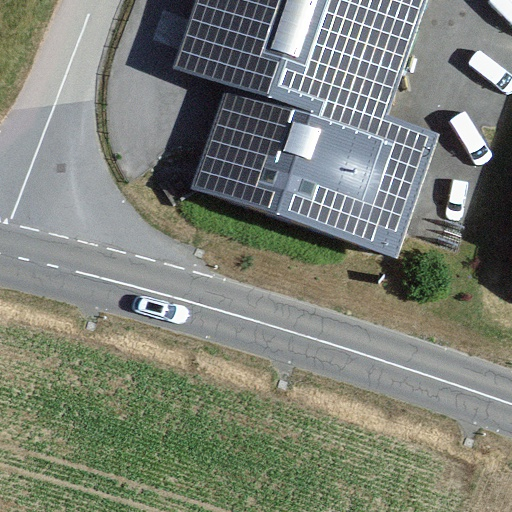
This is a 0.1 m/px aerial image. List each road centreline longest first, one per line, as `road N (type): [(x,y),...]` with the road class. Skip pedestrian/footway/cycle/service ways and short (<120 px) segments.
road 1 (tertiary): [(0,268),(511,434)]
road 2 (tertiary): [(0,199),(86,0)]
